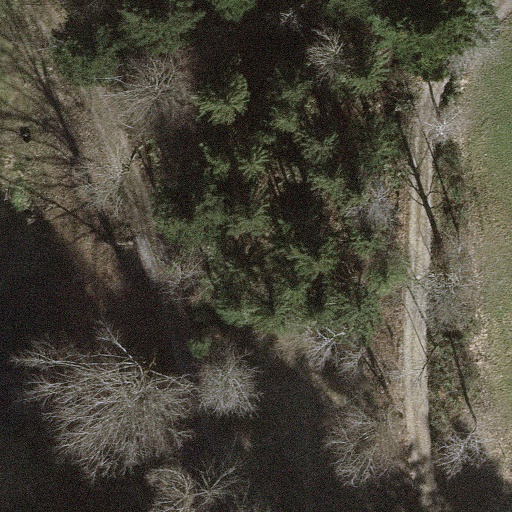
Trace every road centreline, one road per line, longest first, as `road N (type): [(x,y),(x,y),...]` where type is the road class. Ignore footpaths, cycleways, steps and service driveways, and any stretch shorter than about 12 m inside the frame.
road 1 (track): [(262,511),(208,393),(124,159),(36,0)]
road 2 (track): [(510,0),(429,109),(413,284),(417,451),(434,511)]
